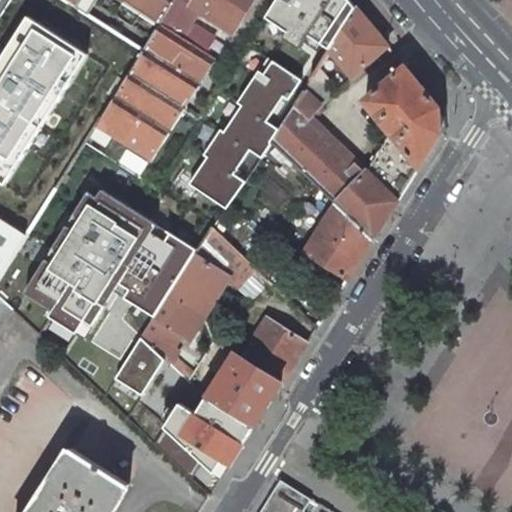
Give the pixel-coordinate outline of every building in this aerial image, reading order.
[(47,0),(9,0),(0,15),(0,55),(19,67),(52,17),(41,10),(47,0)] [(65,0),(81,10),(146,49),(132,71),(98,126),(120,139),(154,159),(217,60),(183,39),(159,24),(174,0),(65,0)] [(174,0),(159,24),(183,39),(192,25),(190,23),(199,10),(233,31),(254,0),(174,0)] [(321,13),(311,21),(337,38),(356,7),(350,0),(321,0),(315,6),(321,13)] [(388,46),(356,7),(337,38),(330,49),(352,75),(388,46)] [(146,49),(81,10),(67,32),(132,71),(146,49)] [(311,21),(296,12),(270,55),(306,77),(310,80),(313,77),(330,49),(337,38),(311,21)] [(421,85),(406,67),(365,100),(391,131),(420,166),(441,133),(440,108),(421,85)] [(332,94),(313,77),(310,80),(307,85),(292,110),(278,132),(269,145),(336,205),(373,240),(397,201),(366,171),(314,120),(325,108),(322,105),(332,94)] [(277,102),(264,123),(278,132),(292,110),(277,102)] [(264,123),(253,140),(263,154),(269,145),(278,132),(264,123)] [(120,139),(98,126),(87,143),(109,157),(120,139)] [(253,169),(195,131),(158,189),(167,195),(186,207),(193,213),(210,229),(253,169)] [(420,166),(391,131),(385,140),(366,171),(397,201),(420,166)] [(0,178),(18,150),(0,138),(0,178)] [(57,187),(28,235),(21,245),(7,267),(0,278),(0,296),(14,309),(109,157),(87,143),(63,178),(57,187)] [(57,187),(37,176),(31,186),(43,193),(32,210),(29,208),(17,227),(28,235),(57,187)] [(158,189),(138,176),(113,213),(113,214),(157,221),(167,195),(158,189)] [(373,240),(336,205),(306,251),(349,278),(373,240)] [(210,229),(193,213),(181,252),(191,259),(210,229)] [(113,214),(110,214),(103,259),(162,268),(170,223),(157,221),(113,214)] [(0,278),(7,267),(21,245),(28,235),(17,227),(3,219),(0,217),(0,278)] [(210,229),(191,259),(183,274),(209,289),(225,265),(245,284),(257,271),(210,229)] [(183,274),(168,296),(195,312),(209,289),(183,274)] [(0,330),(14,309),(0,296),(0,330)] [(142,337),(166,358),(195,312),(168,296),(142,337)] [(267,317),(242,356),(282,383),(307,343),(267,317)] [(242,356),(235,352),(208,395),(209,396),(254,426),(282,383),(242,356)] [(254,426),(209,396),(181,440),(226,471),(254,426)] [(129,484),(73,449),(65,460),(63,459),(52,477),(54,478),(33,511),(31,511),(29,511),(114,511),(124,497),(122,496),(129,484)] [(280,478),(258,511),(308,511),(308,509),(314,499),(280,478)]
